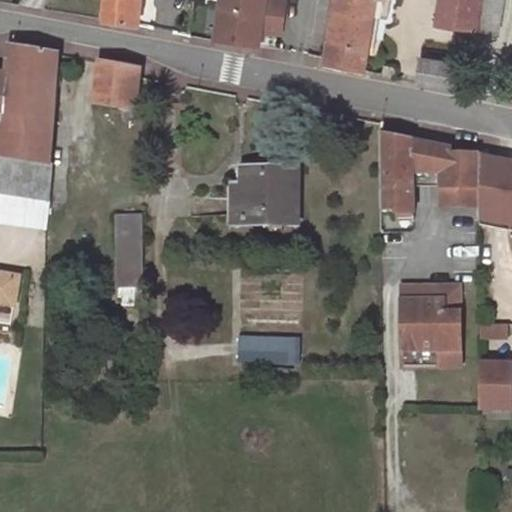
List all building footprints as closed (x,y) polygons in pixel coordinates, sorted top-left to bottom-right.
[(104,0),(102,19),(139,24),(141,0),(104,0)] [(219,0),(213,37),(257,44),(259,29),(280,32),(284,0),(219,0)] [(324,62),(364,71),(376,0),(334,0),(325,58),(324,62)] [(376,0),(364,71),(372,73),(381,17),(388,18),(390,0),(376,0)] [(465,27),(469,0),(439,0),(436,23),(465,27)] [(503,0),(469,0),(465,27),(477,29),(498,33),(503,0)] [(462,46),(465,27),(436,23),(433,41),(462,46)] [(477,29),(465,27),(462,46),(474,48),(477,29)] [(57,56),(11,48),(8,77),(0,75),(0,114),(5,116),(4,125),(1,159),(18,161),(21,122),(52,127),(57,56)] [(418,82),(455,89),(460,63),(423,57),(418,82)] [(141,71),(100,63),(95,103),(135,110),(141,71)] [(384,76),(392,77),(394,68),(386,67),(384,76)] [(21,122),(18,161),(50,166),(52,127),(21,122)] [(381,135),(382,206),(397,209),(397,212),(414,216),(414,175),(414,143),(414,142),(381,135)] [(442,148),(414,143),(414,175),(442,176),(442,162),(450,162),(451,156),(452,156),(452,151),(442,148)] [(481,159),(481,155),(452,156),(451,156),(450,162),(442,162),(442,176),(442,208),(481,209),(481,159)] [(18,161),(1,159),(0,167),(0,193),(47,201),(50,166),(18,161)] [(481,209),(481,220),(511,226),(511,164),(481,159),(481,209)] [(242,186),(242,226),(299,227),(300,170),(243,169),(242,186)] [(232,185),(232,226),(242,226),(242,186),(232,185)] [(143,217),(118,217),(119,288),(144,288),(143,217)] [(511,226),(481,220),(481,227),(511,233),(511,226)] [(19,279),(0,275),(0,303),(15,306),(19,279)] [(444,314),(460,313),(460,288),(404,288),(404,303),(444,303),(444,314)] [(460,367),(460,313),(444,314),(444,303),(404,303),(404,351),(438,352),(437,367),(460,367)] [(507,325),(481,325),(481,339),(507,339),(507,325)] [(299,341),(241,340),(241,360),(299,361),(299,341)] [(404,367),(437,367),(438,352),(404,351),(404,367)] [(511,364),(481,364),(481,409),(511,409),(511,364)]
